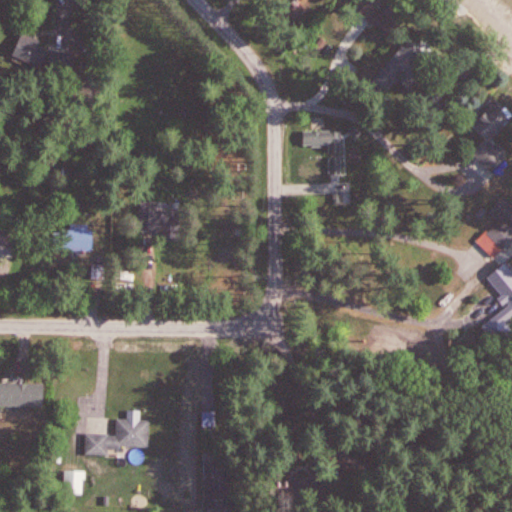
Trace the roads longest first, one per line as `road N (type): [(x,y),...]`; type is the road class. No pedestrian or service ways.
road 1 (residential): [(264,318),(276,275),(268,88),(252,58),(198,0)]
road 2 (residential): [(0,325),(212,330),(264,318)]
